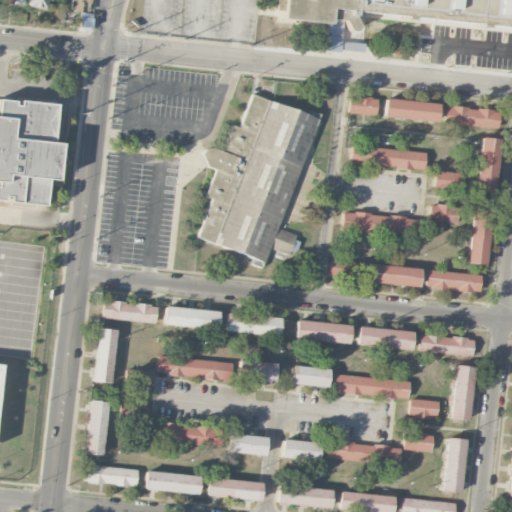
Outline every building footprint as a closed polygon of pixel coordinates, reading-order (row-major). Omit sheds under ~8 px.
[(28,0),(28,7),(47,9),(47,0),(28,0)] [(70,0),(70,10),(86,12),(87,0),(70,0)] [(511,0),(272,0),(271,9),(277,10),(276,17),(325,23),(325,17),(342,19),(346,28),(347,30),(349,30),(351,30),(354,28),(355,26),(350,15),(351,10),(400,15),(400,18),(408,18),(408,16),(473,23),(473,27),(483,28),(483,25),(511,27),(511,0)] [(254,92),(316,119),(262,264),(198,239),(213,199),(209,198),(218,172),(208,168),(206,167),(204,163),(203,160),(203,156),(204,152),(206,150),(208,148),(212,147),(215,146),(218,147),(226,150),(237,125),(241,126),(254,92)] [(375,97),(348,96),(347,113),(375,115),(375,97)] [(382,116),(435,123),(437,104),(384,97),(382,116)] [(0,98),(52,105),(48,142),(56,143),(52,179),(44,178),(41,205),(0,200),(0,98)] [(445,105),(443,123),(496,128),(498,110),(445,105)] [(475,192),(493,193),(496,138),(477,137),(475,192)] [(424,151),(350,145),(348,163),(422,170),(424,151)] [(462,189),(462,172),(433,171),(433,188),(462,189)] [(429,203),(427,221),(454,224),(456,206),(429,203)] [(483,265),(489,211),(471,209),(465,263),(483,265)] [(414,234),(415,217),(342,212),(340,230),(414,234)] [(354,278),(355,261),(329,260),(328,277),(354,278)] [(417,286),(418,267),(364,264),(363,282),(417,286)] [(479,275),(426,269),(424,287),(477,292),(479,275)] [(153,323),(155,305),(102,300),(100,318),(153,323)] [(216,310),(163,306),(162,325),(215,328),(216,310)] [(224,332),(277,334),(278,316),(225,313),(224,332)] [(293,338),(347,343),(349,325),(296,320),(293,338)] [(410,330),(356,327),(355,346),(409,349),(410,330)] [(108,383),(115,330),(96,328),(89,381),(108,383)] [(417,350),(470,356),(472,339),(419,333),(417,350)] [(155,375),(229,379),(230,361),(156,357),(155,375)] [(237,379),(273,380),(273,362),(237,361),(237,379)] [(288,384),(325,387),(327,368),(290,365),(288,384)] [(467,420),(470,367),(452,365),(449,419),(467,420)] [(123,387),(151,388),(151,370),(124,370),(123,387)] [(407,381),(334,374),(332,391),(405,399),(407,381)] [(434,419),(436,401),(408,398),(406,415),(434,419)] [(106,402),(87,400),(82,453),(100,455),(106,402)] [(220,446),(221,427),(151,423),(150,442),(220,446)] [(402,450),(429,452),(430,433),(403,431),(402,450)] [(226,451),(262,456),(264,438),(228,433),(226,451)] [(457,493),(464,440),(445,437),(438,490),(457,493)] [(317,441),(280,440),(279,459),(316,460),(317,441)] [(323,459),(397,465),(399,447),(324,440),(323,459)] [(136,470),(83,463),(81,481),(134,487),(136,470)] [(198,477),(145,470),(143,488),(196,495),(198,477)] [(259,483),(206,476),(204,495),(257,501),(259,483)] [(328,507),(329,489),(276,486),(275,504),(328,507)] [(389,511),(391,495),(337,492),(337,511),(361,511),(389,511)] [(451,511),(453,504),(400,496),(397,511),(451,511)]
